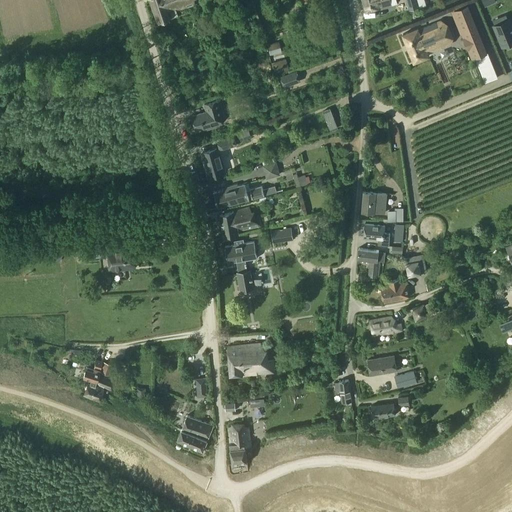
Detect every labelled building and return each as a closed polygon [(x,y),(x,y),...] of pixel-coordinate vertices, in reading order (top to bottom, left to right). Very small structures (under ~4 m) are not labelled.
[(169,15),(194,5),(192,0),(150,0),(158,23),(171,18),(169,15)] [(370,0),(364,2),(366,11),(381,7),(393,4),(399,2),(398,0),(370,0)] [(417,0),(406,0),(409,10),(420,7),(417,0)] [(464,5),(453,10),(463,34),(459,36),(463,45),(464,44),(469,55),(482,50),(464,5)] [(511,26),(509,20),(508,20),(506,14),(493,20),(495,25),(494,26),(503,46),(511,42),(511,26)] [(415,25),(403,30),(414,57),(429,51),(428,49),(449,41),(450,34),(451,33),(447,20),(444,21),(440,17),(418,25),(418,24),(415,25)] [(269,50),(281,47),(279,41),(268,43),(269,44),(268,44),(269,50)] [(286,59),(271,63),(275,75),(290,71),(286,59)] [(281,77),(285,88),(301,82),(297,71),(281,77)] [(204,128),(205,130),(219,126),(216,117),(224,115),(219,100),(204,105),(206,112),(192,116),(196,130),(204,128)] [(239,130),(241,138),(250,135),(249,127),(239,130)] [(234,136),(218,140),(220,150),(237,146),(234,136)] [(203,153),(210,176),(225,172),(218,148),(203,153)] [(280,175),(276,161),(262,165),(266,179),(280,175)] [(308,183),(306,174),(295,176),(297,185),(308,183)] [(262,186),(250,189),(251,190),(247,191),(245,184),(238,186),(237,184),(230,186),(231,188),(214,192),(218,208),(265,195),(262,186)] [(362,211),(385,213),(387,193),(364,191),(362,211)] [(234,212),(219,215),(224,237),(239,234),(238,232),(263,227),(260,215),(256,216),(255,210),(251,211),(250,207),(234,211),(234,212)] [(383,221),(396,222),(396,211),(388,211),(388,219),(384,219),(383,221)] [(445,230),(445,227),(445,225),(444,223),(443,220),(441,218),(439,217),(437,216),(435,215),(432,215),(430,215),(427,216),(425,217),(423,219),(421,223),(420,225),(420,227),(420,230),(421,232),(422,234),(424,236),(425,238),(428,239),(430,240),(433,240),(437,239),(440,238),(441,236),(443,234),(444,232),(445,230)] [(378,238),(378,245),(389,246),(390,233),(384,233),(385,225),(365,224),(364,237),(378,238)] [(291,228),(271,231),(273,243),(293,240),(291,228)] [(243,239),(239,240),(234,241),(235,245),(225,246),(228,263),(238,261),(240,271),(236,272),(239,291),(253,289),(250,269),(246,270),(244,260),(256,258),(254,241),(244,243),(243,239)] [(80,259),(102,257),(101,245),(90,246),(90,244),(79,245),(80,259)] [(113,271),(137,269),(136,264),(137,264),(136,252),(135,252),(134,248),(108,250),(109,269),(111,269),(113,271)] [(379,250),(359,248),(358,258),(372,260),(372,263),(369,263),(369,272),(368,275),(368,276),(377,277),(378,261),(378,257),(383,258),(383,255),(387,255),(388,252),(379,251),(379,250)] [(405,258),(407,263),(405,263),(408,277),(422,274),(421,273),(427,272),(423,254),(405,258)] [(381,288),(384,302),(410,297),(407,282),(401,284),(400,280),(388,282),(389,286),(381,288)] [(424,303),(411,308),(416,321),(429,316),(429,315),(442,311),(440,306),(439,306),(439,308),(436,309),(432,301),(424,304),(424,303)] [(370,320),(373,336),(402,331),(401,324),(393,324),(392,316),(370,320)] [(279,333),(270,334),(271,342),(279,341),(279,333)] [(228,346),(230,376),(275,372),(274,360),(269,360),(268,350),(263,350),(262,343),(228,346)] [(368,360),(371,375),(397,371),(394,355),(368,360)] [(85,369),(82,378),(91,381),(89,384),(88,384),(83,397),(91,399),(100,373),(99,373),(103,359),(101,359),(101,361),(96,359),(93,369),(92,371),(85,369)] [(108,375),(112,364),(104,361),(100,372),(108,375)] [(395,377),(398,387),(403,386),(404,391),(418,387),(416,382),(417,382),(414,371),(395,377)] [(100,373),(91,399),(98,402),(104,388),(111,391),(114,382),(112,381),(113,377),(100,373)] [(205,377),(196,378),(197,391),(206,391),(205,377)] [(349,381),(339,382),(335,382),(336,393),(341,392),(342,403),(348,402),(348,405),(352,405),(352,401),(351,396),(349,381)] [(145,389),(137,389),(137,399),(145,399),(145,389)] [(408,396),(398,398),(399,406),(409,405),(408,396)] [(251,400),(252,406),(265,404),(264,398),(251,400)] [(225,403),(225,411),(236,410),(235,402),(225,403)] [(373,417),(396,414),(394,403),(371,406),(373,417)] [(188,415),(182,430),(207,441),(214,426),(188,415)] [(250,426),(227,429),(232,465),(248,464),(246,448),(251,448),(251,443),(250,426)] [(182,430),(177,441),(203,452),(207,441),(182,430)]
